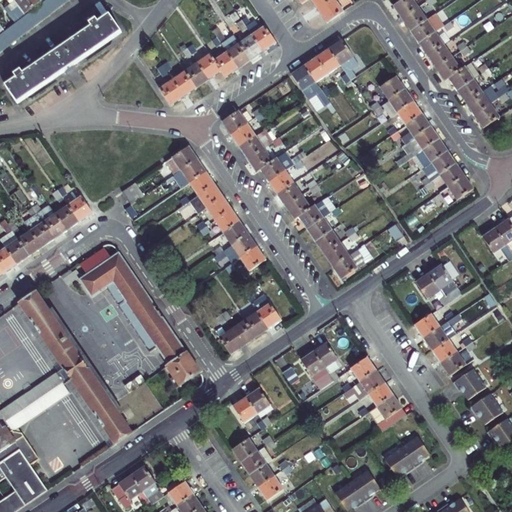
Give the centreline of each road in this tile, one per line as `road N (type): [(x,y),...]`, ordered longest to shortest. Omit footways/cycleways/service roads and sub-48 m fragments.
road 1 (residential): [(225,384),(115,229),(100,230),(0,299)]
road 2 (residential): [(510,172),(473,156),(377,17),(358,16),(296,56)]
road 3 (residential): [(394,511),(450,473),(458,457),(349,295)]
road 4 (residential): [(187,128),(206,142),(322,314)]
road 5 (residential): [(349,295),(483,205),(510,172)]
road 6 (residential): [(47,511),(172,426)]
road 7 (residential): [(55,114),(99,81),(150,21)]
road 8 (residential): [(55,114),(187,128)]
road 9 (residential): [(296,56),(187,128)]
